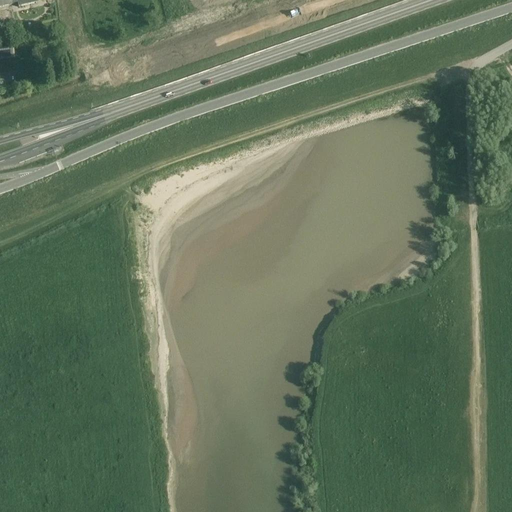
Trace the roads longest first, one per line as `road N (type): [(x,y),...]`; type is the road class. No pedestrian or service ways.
road 1 (unclassified): [(0,188),(209,103),(511,5)]
road 2 (secondary): [(431,0),(106,114)]
road 3 (track): [(473,221),(483,511)]
road 4 (unclassified): [(511,46),(471,74),(466,92),(473,221)]
